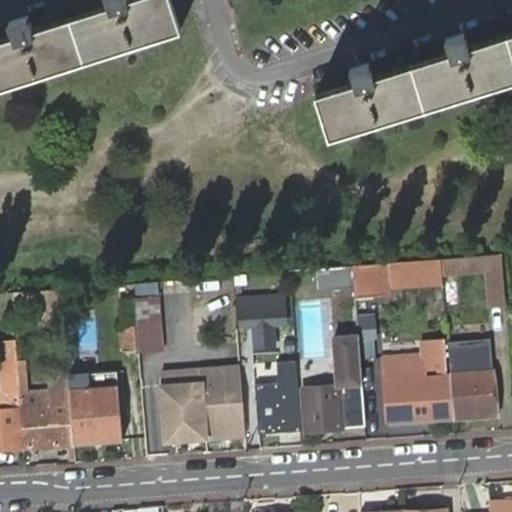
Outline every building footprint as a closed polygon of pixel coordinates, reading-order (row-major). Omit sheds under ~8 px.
[(0,86),(180,27),(170,0),(107,0),(108,2),(33,26),(29,13),(7,21),(12,34),(0,37),(0,86)] [(511,81),(511,31),(469,45),(466,32),(445,38),(449,52),(373,74),(369,63),(350,68),(355,81),(314,93),(328,138),(511,81)] [(506,309),(501,254),(442,259),(443,273),(485,270),(489,309),(506,309)] [(444,283),(443,273),(442,259),(391,263),(393,288),(444,283)] [(393,288),(391,263),(352,267),(354,295),(393,291),(393,288)] [(335,280),(334,268),(309,269),(310,282),(335,280)] [(245,285),(244,273),(233,274),(234,287),(245,285)] [(190,291),(190,278),(135,282),(141,346),(166,343),(162,293),(190,291)] [(63,306),(61,289),(12,293),(13,309),(63,306)] [(286,323),(284,294),(238,298),(240,327),(255,326),(256,344),(277,344),(276,324),(286,323)] [(131,300),(118,301),(123,352),(136,350),(131,300)] [(364,429),(357,334),(333,337),(339,385),(303,389),(307,432),(364,429)] [(452,420),(445,338),(424,339),(424,354),(426,369),(440,368),(440,377),(386,381),(389,424),(452,420)] [(426,369),(424,354),(385,357),(386,381),(440,377),(440,368),(426,369)] [(451,373),(455,419),(497,416),(493,354),(471,355),(472,370),(451,373)] [(301,431),(295,362),(278,362),(282,431),(301,431)] [(241,364),(161,369),(166,442),(246,436),(241,364)] [(69,392),(119,387),(117,371),(68,375),(69,392)] [(70,405),(74,444),(123,441),(119,387),(69,392),(70,405)] [(0,448),(23,447),(20,408),(19,389),(7,390),(7,397),(8,408),(0,409),(0,448)] [(0,397),(0,409),(8,408),(7,397),(0,397)] [(23,447),(74,444),(70,405),(20,408),(23,447)] [(491,511),(511,511),(511,503),(491,505),(491,510),(491,511)]
